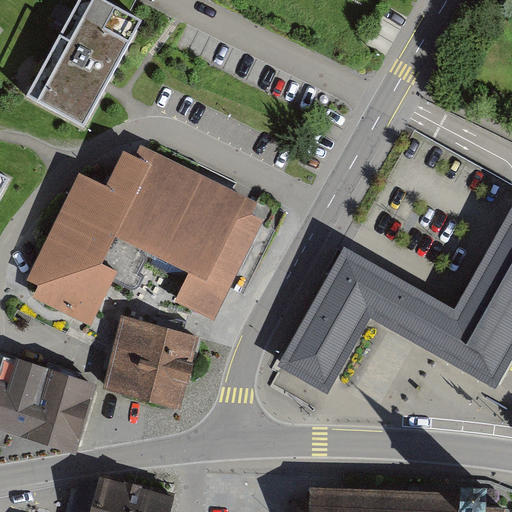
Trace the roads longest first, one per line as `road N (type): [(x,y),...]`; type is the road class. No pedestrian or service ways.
road 1 (tertiary): [(233,439),(255,337),(447,0)]
road 2 (tertiary): [(511,456),(233,439)]
road 3 (tertiary): [(199,442),(0,478)]
